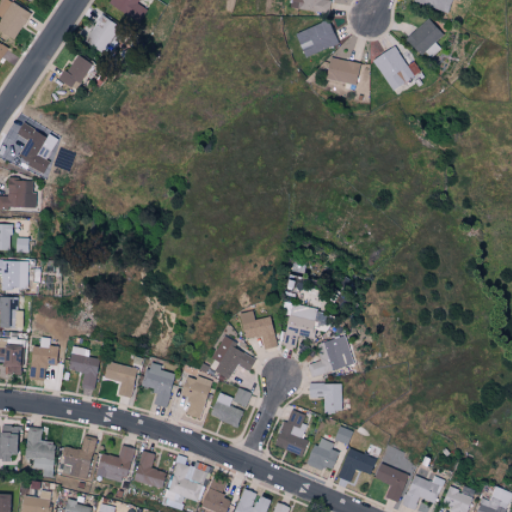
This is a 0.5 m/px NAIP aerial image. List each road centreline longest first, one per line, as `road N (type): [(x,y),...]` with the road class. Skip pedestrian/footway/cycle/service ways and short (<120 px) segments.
road 1 (residential): [(0,405),(174,439),(351,511)]
road 2 (residential): [(0,118),(78,0)]
